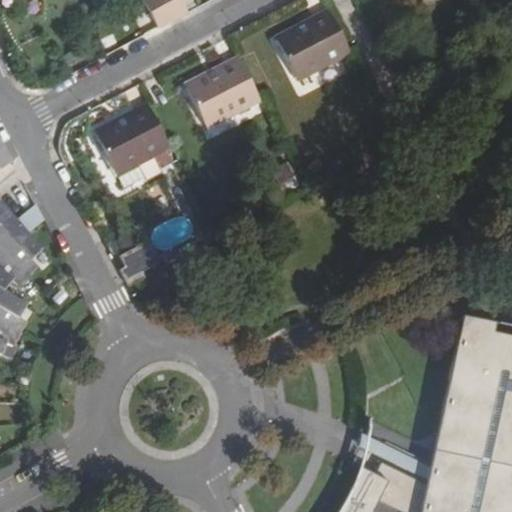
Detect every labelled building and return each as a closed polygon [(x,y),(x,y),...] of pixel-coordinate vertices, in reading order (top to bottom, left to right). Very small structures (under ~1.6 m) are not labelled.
[(144,0),(159,28),(174,20),(162,0),(144,0)] [(162,0),(174,20),(188,13),(181,0),(162,0)] [(298,82),(351,54),(328,10),(275,37),(298,82)] [(261,101),(238,56),(184,84),(208,129),(261,101)] [(171,148),(148,103),(95,131),(116,170),(147,154),(150,159),(171,148)] [(147,154),(116,170),(121,181),(112,185),(114,190),(120,191),(126,189),(124,186),(155,170),(150,159),(147,154)] [(287,162),(274,168),(285,190),(298,184),(287,162)] [(41,248),(3,199),(0,200),(0,223),(1,224),(0,224),(0,352),(1,353),(8,341),(16,345),(30,320),(22,315),(27,305),(8,291),(15,276),(23,282),(37,264),(31,258),(41,248)] [(119,256),(141,245),(134,234),(113,244),(119,256)] [(141,245),(153,267),(155,271),(161,268),(147,242),(141,245)] [(128,287),(129,287),(145,278),(141,273),(153,267),(141,245),(119,256),(118,257),(124,269),(120,271),(128,287)] [(511,511),(511,334),(459,323),(435,441),(432,455),(428,472),(370,443),(364,463),(360,472),(358,478),(352,491),(347,503),(341,511),(373,511),(378,501),(400,511),(511,511)]
